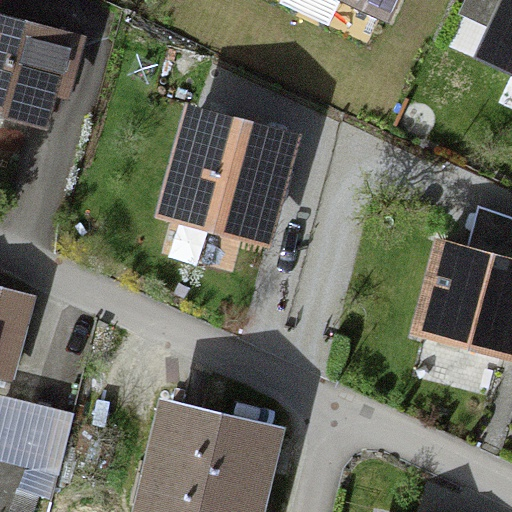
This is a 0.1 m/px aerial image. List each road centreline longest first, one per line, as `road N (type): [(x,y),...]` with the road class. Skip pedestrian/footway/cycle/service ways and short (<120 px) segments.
road 1 (residential): [(335,415),(0,262)]
road 2 (residential): [(511,490),(335,415)]
